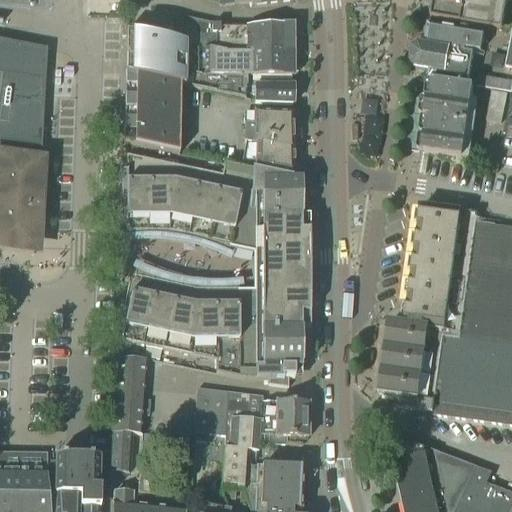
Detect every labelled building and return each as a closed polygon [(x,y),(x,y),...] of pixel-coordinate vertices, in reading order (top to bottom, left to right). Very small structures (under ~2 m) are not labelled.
[(217,0),(218,7),(250,5),(250,9),(294,6),(293,0),(217,0)] [(431,0),(432,2),(429,18),(502,30),(507,0),(431,0)] [(212,25),(179,18),(173,43),(184,45),(209,50),(212,27),(212,25)] [(209,50),(209,55),(226,60),(295,60),(295,25),(261,25),(261,29),(220,29),(220,27),(212,27),(209,50)] [(481,53),(484,35),(428,26),(424,48),(419,48),(413,51),(411,64),(415,69),(431,72),(446,74),(444,82),(511,93),(511,87),(511,82),(470,76),(473,56),(463,55),(464,50),(481,53)] [(173,43),(125,33),(124,59),(125,59),(132,59),(131,76),(130,76),(129,146),(178,155),(179,87),(184,88),(184,45),(173,43)] [(0,246),(35,251),(46,51),(0,42),(0,246)] [(226,60),(209,55),(209,84),(295,84),(295,60),(226,60)] [(468,161),(476,104),(478,89),(430,82),(429,82),(426,84),(424,97),(426,100),(424,100),(421,102),(419,114),(421,117),(424,118),(421,120),(419,133),(421,136),(418,138),(416,150),(419,154),(430,156),(468,161)] [(292,106),(292,88),(254,88),(254,106),(292,106)] [(291,180),(291,153),(297,152),(296,120),(291,120),(291,117),(244,115),(243,144),(247,145),(246,154),(242,154),(240,170),(245,171),(263,174),(291,180)] [(117,337),(121,338),(120,343),(164,352),(215,362),(216,375),(245,381),(255,381),(269,381),(269,385),(268,385),(268,386),(288,389),(288,388),(286,388),(286,379),(294,379),(294,370),(302,370),(301,365),(302,365),(302,331),(309,330),(309,259),(309,216),(301,216),(301,181),(291,180),(263,174),(245,171),(240,170),(223,168),(220,180),(173,169),(125,157),(125,173),(121,173),(121,172),(120,172),(120,199),(121,199),(121,198),(125,198),(125,199),(125,237),(147,236),(167,237),(186,240),(207,245),(228,254),(229,249),(253,254),(253,273),(253,292),(237,292),(237,288),(216,289),(211,289),(197,288),(178,285),(177,285),(157,280),(135,271),(126,313),(122,312),(122,311),(121,311),(116,337),(117,337)] [(380,398),(395,400),(394,409),(432,414),(431,417),(511,428),(511,230),(476,225),(478,215),(422,208),(421,215),(416,214),(415,226),(419,227),(417,239),(413,238),(411,250),(416,250),(414,262),(410,262),(408,274),(412,274),(411,286),(407,286),(405,298),(409,298),(408,310),(403,309),(402,321),(406,322),(405,326),(390,323),(380,398)] [(147,363),(116,360),(111,434),(130,436),(141,437),(147,363)] [(224,438),(228,396),(196,391),(192,435),(193,435),(193,444),(207,444),(207,437),(224,438)] [(275,406),(260,406),(260,400),(228,396),(224,438),(220,490),(222,490),(224,501),(234,502),(234,491),(245,492),(247,453),(258,454),(259,446),(286,448),(286,439),(307,440),(308,404),(275,404),(275,406)] [(130,436),(111,434),(108,473),(127,475),(130,436)] [(403,511),(456,511),(477,469),(398,439),(393,439),(390,443),(389,446),(403,511)] [(141,447),(140,464),(156,465),(157,448),(141,447)] [(0,456),(0,511),(55,511),(55,500),(53,500),(53,495),(47,495),(45,473),(44,473),(44,456),(0,456)] [(98,511),(99,491),(97,491),(98,460),(54,460),(53,495),(53,500),(55,500),(55,511),(98,511)] [(491,475),(477,469),(456,511),(511,511),(511,495),(487,486),(491,474),(491,475)] [(132,498),(132,495),(113,494),(112,511),(135,511),(136,507),(136,498),(132,498)]
